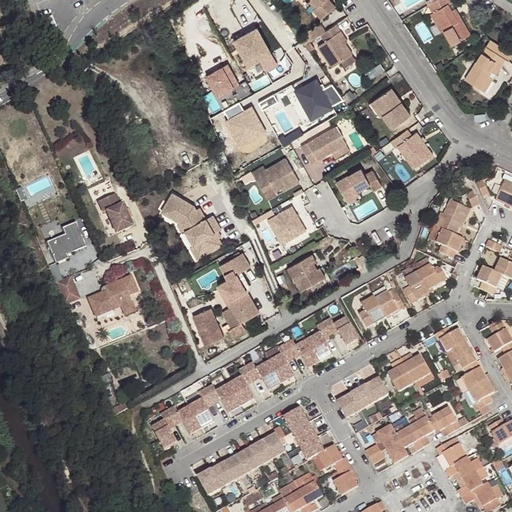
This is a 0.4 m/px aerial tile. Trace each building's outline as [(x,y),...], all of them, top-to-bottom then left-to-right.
[(310,0),(308,1),(315,9),(313,11),(321,21),(336,9),(328,0),(310,0)] [(453,2),(451,0),(437,0),(428,5),(439,25),(441,24),(453,44),(471,34),(459,13),(455,16),(453,10),(449,4),(453,2)] [(307,33),(313,42),(321,36),(327,32),(322,23),(307,33)] [(327,32),(321,36),(326,43),(319,47),(333,68),(353,55),(346,44),(339,35),(342,32),(337,25),(327,32)] [(259,28),(248,34),(261,59),(272,53),(259,28)] [(349,41),(342,32),(339,35),(346,44),(349,41)] [(248,34),(236,41),(249,65),(261,59),(248,34)] [(509,60),(511,56),(511,52),(491,39),(465,80),(481,90),(491,76),(490,75),(492,73),(493,73),(500,64),(502,65),(506,59),(509,60)] [(369,79),(384,69),(380,62),(365,71),(369,79)] [(229,64),(208,76),(219,96),(240,84),(229,64)] [(496,75),(502,65),(500,64),(493,73),(496,75)] [(491,76),(481,90),(485,92),(493,78),(491,76)] [(320,79),(298,91),(314,120),(336,107),(335,105),(345,100),(334,84),(326,89),(320,79)] [(399,103),(402,100),(393,89),(376,102),(385,115),(384,116),(384,117),(393,130),(413,116),(403,103),(401,105),(399,103)] [(275,94),(260,102),(264,110),(280,102),(275,94)] [(239,102),(224,111),(229,119),(225,121),(240,147),(265,132),(251,108),(244,112),(239,102)] [(385,115),(376,102),(372,104),(382,118),(384,117),(384,116),(385,115)] [(349,144),(340,127),(304,146),(313,164),(334,152),(349,144)] [(413,137),(409,131),(392,143),(396,149),(398,147),(415,170),(434,156),(417,134),(413,137)] [(337,159),(353,151),(349,144),(334,152),(337,159)] [(302,180),(288,157),(266,170),(264,166),(255,171),(270,199),(279,193),(278,190),(284,187),(293,182),(294,185),(302,180)] [(364,169),(338,183),(347,199),(360,192),(372,185),(376,191),(384,187),(375,171),(368,175),(364,169)] [(487,194),(479,181),(473,184),(480,197),(487,194)] [(511,185),(502,181),(493,200),(511,209),(511,185)] [(468,190),(464,184),(459,187),(462,194),(468,190)] [(469,191),(462,195),(469,209),(476,205),(469,191)] [(362,195),(360,192),(347,199),(349,202),(362,195)] [(186,231),(201,257),(223,244),(219,238),(216,233),(218,231),(221,230),(213,215),(206,219),(202,211),(199,213),(197,210),(194,206),(173,193),(167,203),(170,205),(165,214),(182,223),(186,231)] [(117,234),(133,227),(123,204),(121,205),(116,195),(99,203),(104,213),(107,212),(117,234)] [(440,214),(433,228),(440,231),(453,237),(459,223),(461,224),(468,210),(448,201),(441,215),(440,214)] [(307,230),(294,206),(270,220),(283,244),(307,230)] [(66,233),(48,241),(58,264),(71,258),(69,254),(89,245),(78,221),(64,228),(66,233)] [(198,259),(201,257),(186,231),(183,233),(198,259)] [(453,237),(440,231),(434,244),(441,246),(437,253),(451,259),(454,253),(456,254),(462,241),(453,237)] [(497,254),(500,247),(488,241),(485,248),(497,254)] [(243,324),(260,314),(251,299),(245,299),(243,294),(247,293),(237,276),(251,267),(243,253),(220,266),(228,281),(219,287),(231,309),(223,314),(232,331),(242,325),(243,324)] [(364,266),(367,272),(373,268),(365,254),(359,258),(364,266)] [(288,269),(301,291),(323,279),(318,270),(314,264),(317,262),(313,255),(288,269)] [(511,261),(511,264),(499,258),(493,273),(501,277),(511,282),(511,281),(511,261)] [(416,273),(428,266),(425,259),(412,267),(416,273)] [(358,269),(361,275),(367,272),(364,266),(358,269)] [(428,266),(416,273),(426,291),(444,282),(439,272),(435,269),(431,271),(428,266)] [(320,268),(318,270),(323,279),(326,278),(320,268)] [(404,280),(414,274),(410,268),(400,274),(404,280)] [(478,289),(484,292),(492,296),(501,277),(493,273),(482,268),(476,280),(481,282),(478,289)] [(409,304),(428,294),(426,291),(416,273),(414,274),(404,280),(403,280),(407,288),(401,291),(409,304)] [(65,303),(81,297),(72,274),(56,280),(65,303)] [(106,314),(114,310),(114,305),(115,306),(123,307),(126,316),(137,312),(131,296),(139,293),(133,277),(107,288),(108,292),(90,299),(96,315),(105,311),(106,314)] [(393,291),(374,302),(384,320),(403,309),(393,291)] [(366,331),(384,320),(374,302),(372,299),(360,305),(364,314),(359,317),(366,331)] [(202,338),(206,346),(225,338),(212,309),(193,317),(197,326),(203,323),(208,335),(202,338)] [(338,335),(346,348),(357,342),(345,320),(333,327),(330,320),(323,324),(329,336),(336,332),(338,335)] [(487,326),(489,329),(500,322),(499,321),(496,321),(487,326)] [(494,353),(500,349),(511,342),(500,322),(489,329),(493,336),(486,340),(494,353)] [(197,326),(202,338),(208,335),(203,323),(197,326)] [(246,330),(243,324),(242,325),(232,331),(229,332),(233,338),(246,330)] [(329,336),(323,324),(315,328),(319,335),(306,342),(319,363),(332,356),(324,343),(322,340),(329,336)] [(449,333),(446,328),(432,336),(436,341),(438,340),(446,353),(450,350),(464,342),(457,330),(449,333)] [(291,342),(284,346),(291,358),(298,354),(300,356),(308,370),(319,363),(306,342),(295,348),(291,342)] [(475,362),(464,342),(450,350),(461,370),(462,370),(475,362)] [(511,367),(511,343),(511,342),(500,349),(504,355),(497,359),(504,372),(511,367)] [(268,363),(281,385),(294,378),(286,364),(284,362),(291,358),(284,346),(277,350),(281,356),(268,363)] [(406,357),(399,361),(413,385),(429,376),(419,357),(411,361),(408,363),(406,357)] [(413,385),(399,361),(393,365),(396,370),(392,372),(387,375),(397,393),(413,385)] [(461,379),(468,391),(486,381),(475,362),(462,370),(466,376),(461,379)] [(251,364),(244,368),(251,380),(258,376),(260,379),(267,392),(281,385),(268,363),(255,370),(251,364)] [(251,380),(244,368),(237,372),(241,378),(228,385),(241,407),(253,400),(246,387),(244,384),(251,380)] [(374,404),(388,396),(379,380),(365,388),(374,404)] [(493,393),(486,381),(468,391),(482,416),(490,411),(486,405),(492,402),(488,396),(493,393)] [(211,386),(204,391),(211,402),(218,398),(220,401),(228,414),(241,407),(228,385),(215,393),(211,386)] [(374,404),(365,388),(351,396),(360,412),(374,404)] [(188,408),(201,430),(214,423),(206,409),(204,406),(211,402),(204,391),(197,395),(201,401),(188,408)] [(360,412),(351,396),(337,404),(347,420),(360,412)] [(457,421),(449,407),(432,417),(441,431),(444,428),(449,435),(469,424),(465,417),(457,421)] [(173,408),(166,412),(173,424),(180,420),(182,422),(189,436),(201,430),(188,408),(177,414),(173,408)] [(291,435),(307,426),(299,411),(283,420),(291,435)] [(418,422),(411,426),(424,448),(431,445),(429,441),(438,435),(434,430),(424,411),(415,417),(418,422)] [(173,424),(166,412),(159,416),(163,422),(151,429),(164,451),(175,444),(168,431),(166,428),(173,424)] [(406,417),(391,426),(393,430),(401,425),(404,430),(411,426),(406,417)] [(511,420),(504,425),(500,418),(487,425),(498,445),(511,436),(511,420)] [(424,448),(411,426),(404,430),(401,425),(393,430),(400,441),(405,450),(413,445),(417,452),(424,448)] [(299,449),(315,440),(307,426),(291,435),(299,449)] [(393,430),(391,426),(377,434),(386,450),(400,441),(393,430)] [(275,437),(262,445),(273,462),(286,455),(275,437)] [(299,449),(307,463),(318,457),(324,454),(315,440),(299,449)] [(400,441),(386,450),(395,465),(409,457),(405,450),(400,441)] [(453,448),(449,442),(437,449),(440,455),(443,454),(451,468),(468,458),(460,444),(453,448)] [(262,445),(249,452),(260,470),(273,462),(262,445)] [(377,446),(366,453),(369,460),(381,453),(377,446)] [(343,461),(335,447),(324,454),(318,457),(327,471),(334,466),(337,472),(349,465),(345,459),(343,461)] [(249,452),(237,460),(247,477),(260,470),(249,452)] [(381,453),(369,460),(373,466),(384,459),(381,453)] [(470,463),(468,458),(451,468),(446,471),(450,477),(459,472),(463,479),(484,467),(479,458),(470,463)] [(237,460),(224,467),(234,485),(247,477),(237,460)] [(353,472),(349,465),(337,472),(341,479),(333,484),(342,497),(358,488),(350,474),(353,472)] [(224,467),(211,475),(222,492),(234,485),(224,467)] [(488,475),(484,467),(463,479),(467,486),(458,492),(462,498),(484,485),(481,479),(488,475)] [(211,475),(198,482),(208,500),(222,492),(211,475)] [(295,484),(300,492),(306,488),(303,484),(312,479),(310,475),(295,484)] [(300,492),(311,511),(315,511),(319,510),(315,502),(318,501),(323,498),(316,485),(312,479),(303,484),(306,488),(300,492)] [(476,498),(482,507),(497,499),(489,485),(487,483),(484,485),(462,498),(466,504),(474,500),(476,498)] [(279,493),(282,497),(291,491),(294,495),(300,492),(295,484),(279,493)] [(298,511),(301,510),(302,511),(311,511),(300,492),(294,495),(291,491),(282,497),(290,511),(298,511)] [(269,510),(270,511),(290,511),(282,497),(274,502),(276,506),(269,510)] [(382,511),(386,510),(382,503),(366,511),(382,511)]
